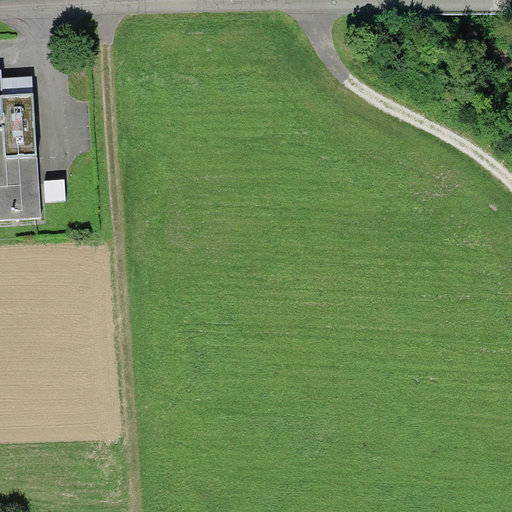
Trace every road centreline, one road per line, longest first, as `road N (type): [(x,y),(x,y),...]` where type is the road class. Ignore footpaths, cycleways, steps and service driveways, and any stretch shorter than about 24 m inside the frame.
road 1 (track): [(0,13),(511,1)]
road 2 (track): [(104,7),(132,511)]
road 3 (track): [(511,192),(471,151),(342,75),(321,42),(312,1)]
